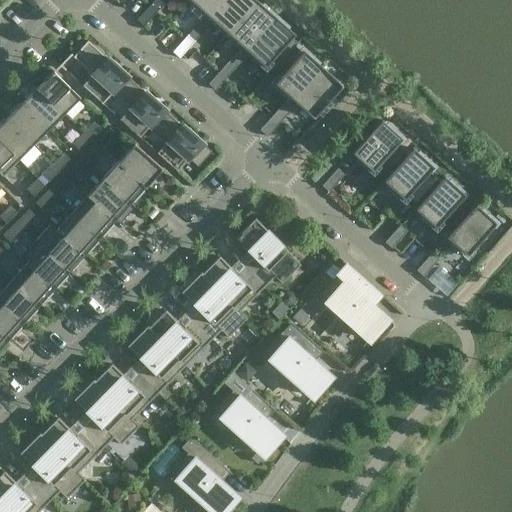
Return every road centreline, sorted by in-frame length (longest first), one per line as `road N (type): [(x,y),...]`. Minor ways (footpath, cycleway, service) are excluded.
road 1 (residential): [(0,426),(267,158)]
road 2 (residential): [(429,302),(284,463),(252,511)]
road 3 (residential): [(267,158),(89,0)]
road 4 (residential): [(429,302),(267,158)]
